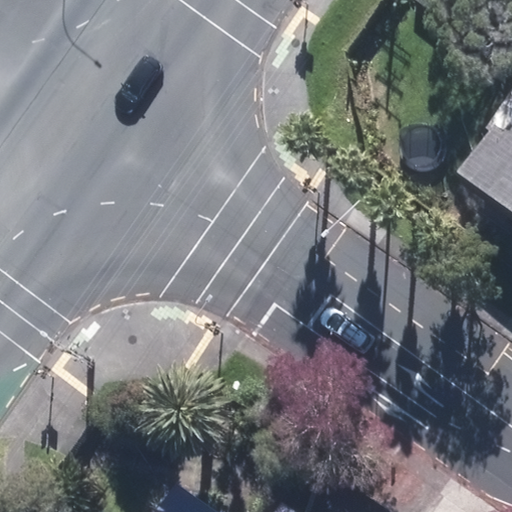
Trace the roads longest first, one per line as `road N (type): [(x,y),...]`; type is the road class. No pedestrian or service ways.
road 1 (tertiary): [(71,126),(511,430)]
road 2 (secondary): [(141,0),(71,126)]
road 3 (secondary): [(71,126),(0,241)]
